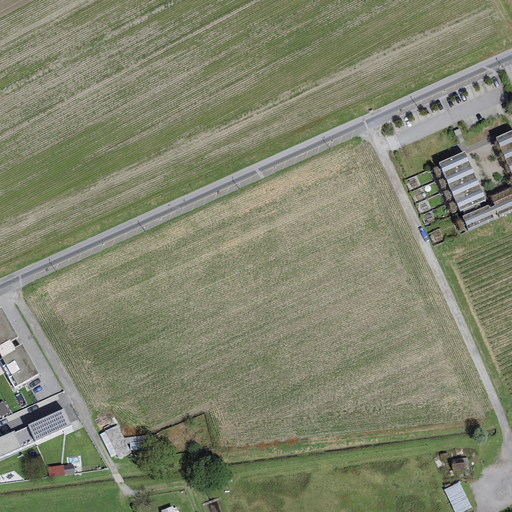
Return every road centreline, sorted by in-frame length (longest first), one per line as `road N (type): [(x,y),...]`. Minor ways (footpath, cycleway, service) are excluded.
road 1 (residential): [(511,52),(0,284)]
road 2 (track): [(89,426),(125,489),(184,485),(200,511)]
